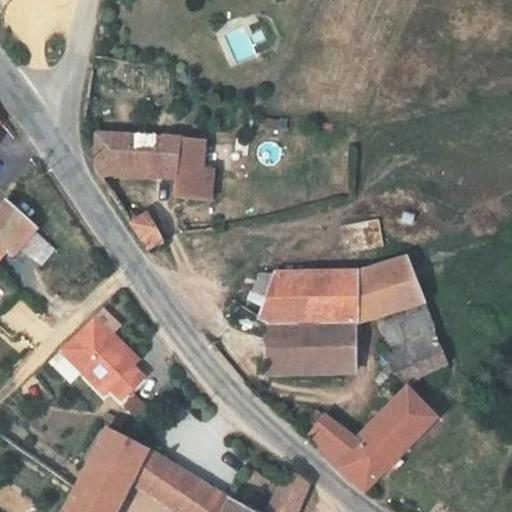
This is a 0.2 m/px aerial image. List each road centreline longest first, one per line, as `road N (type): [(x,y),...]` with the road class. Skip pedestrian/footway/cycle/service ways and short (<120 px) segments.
road 1 (unclassified): [(360,495),(208,367),(53,137)]
road 2 (residential): [(53,137),(88,0)]
